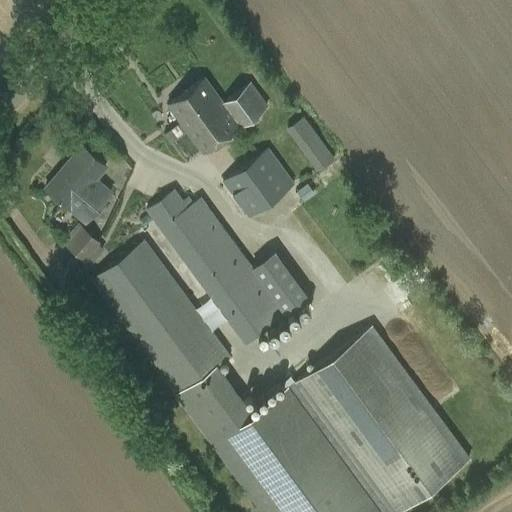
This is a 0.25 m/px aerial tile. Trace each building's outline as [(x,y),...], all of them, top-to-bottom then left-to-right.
[(202,153),(239,126),(267,108),(249,83),(222,101),(204,78),(167,105),(179,122),(164,133),(171,144),(187,133),(202,153)] [(319,172),(335,159),(303,117),(286,130),(319,172)] [(95,179),(106,166),(81,145),(45,188),(85,222),(110,192),(95,179)] [(249,217),(294,183),(268,147),(221,182),(249,217)] [(284,314),(307,297),(274,250),(252,267),(201,197),(186,204),(174,189),(145,210),(244,345),(284,314)] [(65,246),(84,261),(88,265),(104,248),(98,243),(100,242),(82,226),(65,246)] [(175,395),(230,355),(143,239),(89,279),(175,395)] [(372,323),(295,380),(212,442),(263,511),(393,511),(470,456),(372,323)]
